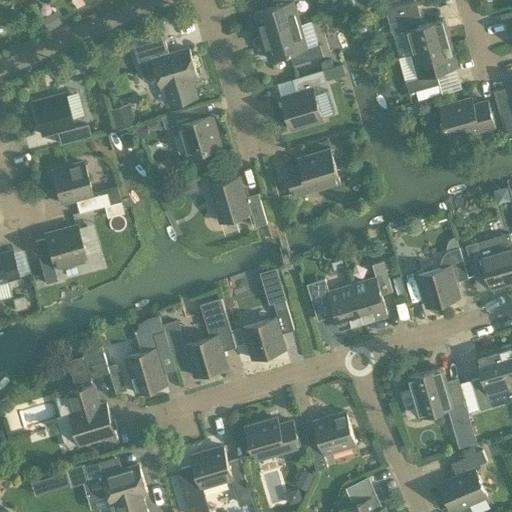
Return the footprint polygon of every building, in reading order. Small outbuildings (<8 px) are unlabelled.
[(255,11),(262,35),(299,24),(292,0),(273,0),(275,5),(255,11)] [(393,0),(388,2),(391,11),(417,4),(426,1),(425,0),(393,0)] [(391,11),(387,12),(389,21),(392,33),(406,29),(413,53),(450,42),(443,19),(423,24),(420,13),(417,4),(391,11)] [(323,54),(320,43),(306,47),(299,24),(262,35),(270,59),(290,53),(293,63),(323,54)] [(163,28),(133,37),(145,78),(158,74),(162,88),(165,87),(170,105),(200,96),(195,78),(200,77),(191,44),(170,51),(163,28)] [(456,66),(450,42),(413,53),(419,76),(406,80),(409,92),(439,83),(436,72),(456,66)] [(340,64),(333,66),(336,77),(343,75),(340,64)] [(296,91),(281,96),(291,128),(323,119),(313,84),(326,80),(322,69),(292,78),(296,91)] [(74,127),(64,93),(32,101),(41,134),(56,130),(60,143),(90,135),(87,123),(74,127)] [(449,139),(495,125),(488,100),(474,104),(472,97),(440,106),(449,139)] [(196,118),(192,106),(162,115),(165,127),(179,123),(188,155),(220,145),(211,113),(196,118)] [(294,194),(340,181),(330,148),(298,158),(300,165),(286,169),(294,194)] [(108,203),(106,192),(92,195),(92,193),(83,161),(50,170),(59,202),(75,198),(79,211),(108,203)] [(211,184),(210,184),(221,221),(252,212),(256,225),(267,222),(258,192),(244,196),(239,176),(211,184)] [(45,238),(34,241),(37,252),(45,282),(56,279),(53,266),(85,257),(76,224),(44,233),(45,238)] [(455,281),(468,277),(459,247),(456,236),(455,236),(453,237),(450,239),(448,241),(448,242),(447,245),(447,247),(447,249),(448,250),(444,254),(443,256),(442,259),(441,264),(441,267),(418,274),(427,306),(459,296),(455,281)] [(511,280),(511,245),(481,255),(477,241),(465,245),(474,275),(486,271),(490,287),(511,280)] [(0,280),(18,275),(11,250),(0,253),(0,280)] [(376,276),(352,284),(364,321),(387,313),(381,294),(394,290),(384,259),(372,263),(376,276)] [(316,287),(310,289),(319,317),(336,312),(340,327),(364,321),(352,284),(329,291),(326,278),(314,281),(316,287)] [(178,319),(163,324),(171,351),(186,347),(188,353),(195,375),(227,365),(223,353),(222,350),(236,346),(227,316),(221,297),(201,303),(211,335),(185,343),(178,319)] [(285,299),(274,302),(278,315),(247,325),(242,326),(251,359),(288,348),(283,332),(294,329),(285,299)] [(172,353),(171,351),(163,324),(159,314),(148,318),(152,329),(136,333),(141,351),(126,355),(137,392),(166,384),(160,363),(173,359),(172,353)] [(231,330),(236,345),(244,343),(239,328),(231,330)] [(511,344),(500,348),(511,385),(511,384),(511,344)] [(103,348),(84,353),(84,355),(68,359),(74,382),(91,377),(90,376),(110,371),(103,348)] [(482,375),(470,378),(480,409),(511,398),(511,388),(511,385),(500,348),(476,355),(482,375)] [(449,406),(461,447),(477,442),(465,400),(460,380),(446,384),(442,367),(409,375),(419,415),(449,406)] [(55,395),(61,414),(57,416),(67,447),(116,432),(106,402),(99,404),(93,383),(68,391),(55,395)] [(6,410),(11,428),(52,416),(47,398),(6,410)] [(346,411),(314,420),(318,436),(308,439),(316,469),(327,466),(324,453),(356,443),(346,411)] [(254,459),(301,445),(293,420),(279,424),(277,417),(245,427),(254,459)] [(237,490),(248,487),(239,457),(228,460),(223,445),(191,455),(201,487),(233,477),(237,490)] [(487,459),(482,449),(454,461),(459,474),(440,483),(452,510),(487,495),(474,465),(487,459)] [(147,491),(139,464),(119,470),(115,456),(85,465),(88,477),(102,473),(110,503),(115,501),(118,511),(146,511),(140,493),(147,491)] [(70,484),(66,471),(44,478),(32,481),(36,494),(48,490),(70,484)] [(377,509),(371,496),(347,506),(349,511),(386,511),(384,506),(377,509)]
